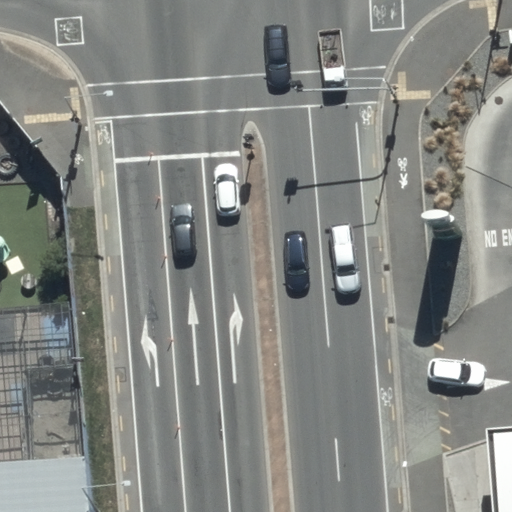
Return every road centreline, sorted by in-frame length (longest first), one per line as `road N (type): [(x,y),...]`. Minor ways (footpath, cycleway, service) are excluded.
road 1 (secondary): [(188,511),(144,0)]
road 2 (secondary): [(304,0),(340,511)]
